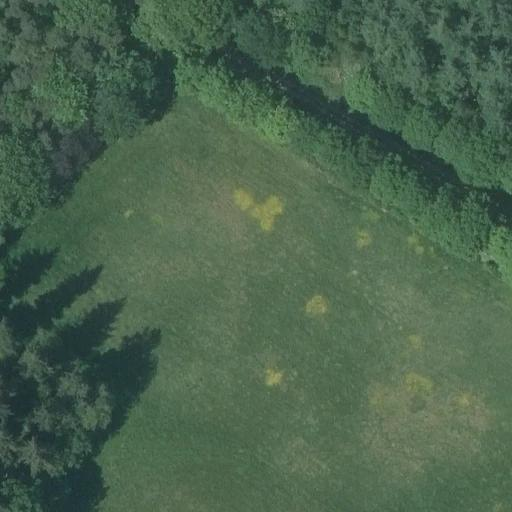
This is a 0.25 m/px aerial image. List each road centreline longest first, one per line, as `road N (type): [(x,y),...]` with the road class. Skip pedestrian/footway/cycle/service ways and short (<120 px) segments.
road 1 (track): [(188,39),(511,228)]
road 2 (track): [(125,4),(0,126)]
